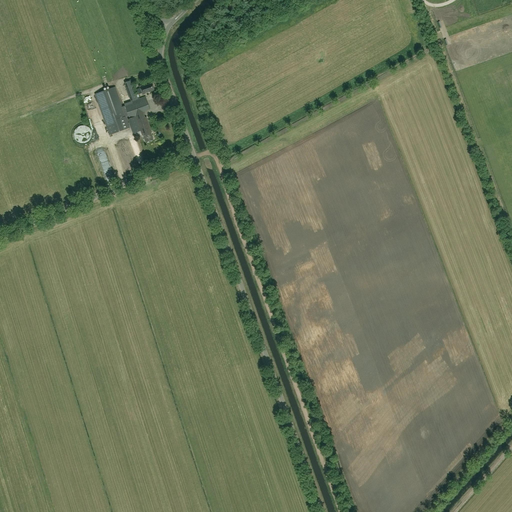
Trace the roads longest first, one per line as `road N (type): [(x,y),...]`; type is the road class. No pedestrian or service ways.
road 1 (track): [(339,511),(214,153),(194,156)]
road 2 (unclassified): [(321,511),(194,156)]
road 3 (unclassified): [(0,236),(194,156)]
road 4 (track): [(219,0),(179,50),(214,153)]
road 5 (unclassified): [(194,156),(163,65),(168,25)]
